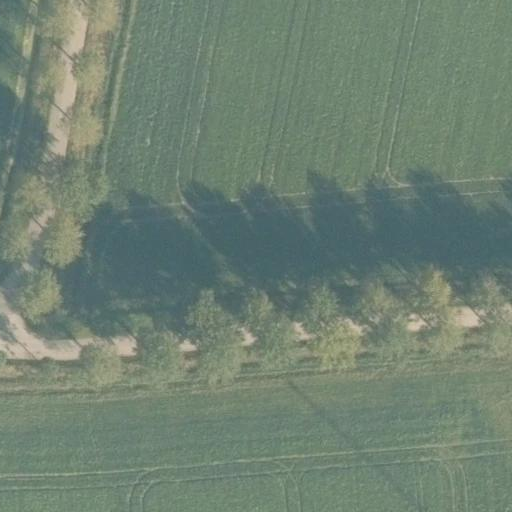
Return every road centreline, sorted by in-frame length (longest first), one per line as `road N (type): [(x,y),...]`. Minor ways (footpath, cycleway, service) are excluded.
road 1 (tertiary): [(0,347),(192,345),(511,321)]
road 2 (tertiary): [(0,307),(32,251),(86,0)]
